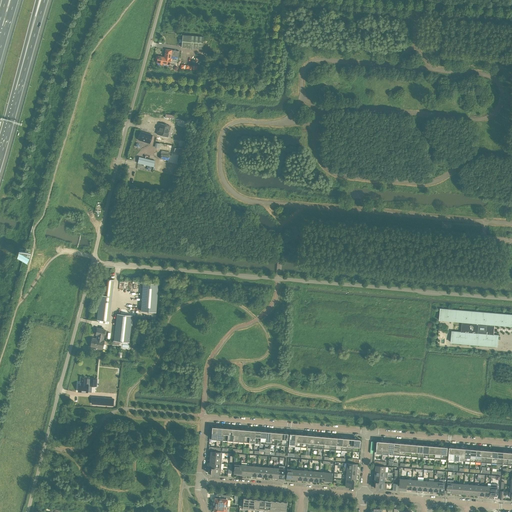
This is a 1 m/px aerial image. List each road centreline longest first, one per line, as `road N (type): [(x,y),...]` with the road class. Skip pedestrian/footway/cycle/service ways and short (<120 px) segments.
road 1 (unclassified): [(511,299),(93,258)]
road 2 (unclassified): [(93,258),(162,0)]
road 3 (unclassified): [(27,511),(93,258)]
road 4 (residential): [(370,431),(203,417)]
road 5 (residential): [(511,444),(370,431)]
